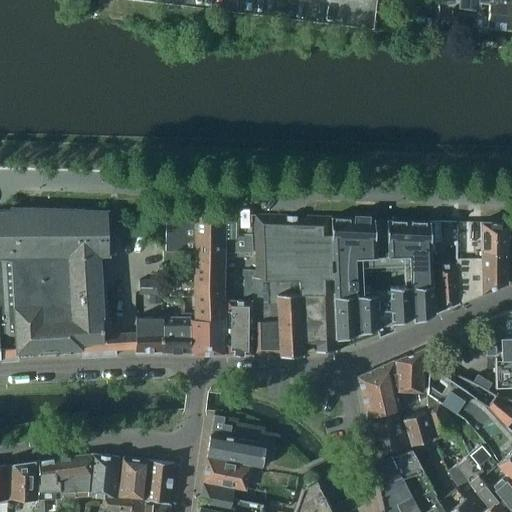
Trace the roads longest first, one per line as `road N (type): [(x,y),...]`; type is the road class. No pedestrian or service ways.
road 1 (unclassified): [(511,197),(0,182)]
road 2 (residential): [(197,363),(0,369)]
road 3 (residential): [(0,452),(84,442),(188,446)]
road 4 (residential): [(374,511),(343,365)]
road 5 (residential): [(343,365),(197,363)]
road 6 (residential): [(390,344),(511,292)]
